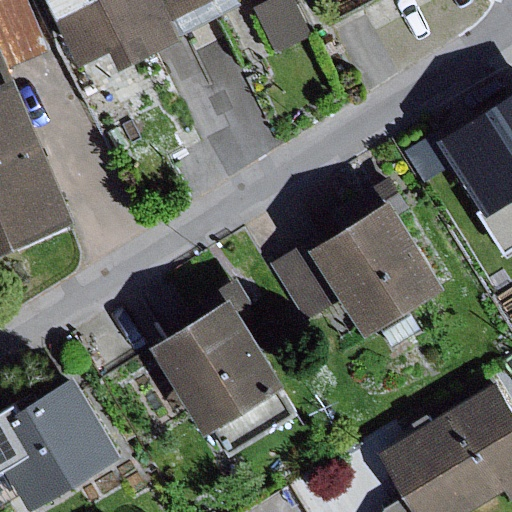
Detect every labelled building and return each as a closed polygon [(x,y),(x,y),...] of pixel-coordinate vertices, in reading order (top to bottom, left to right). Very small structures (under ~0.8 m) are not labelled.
[(29,0),(0,0),(0,23),(19,64),(53,49),(29,0)] [(57,0),(89,64),(125,47),(137,70),(198,40),(188,19),(178,0),(57,0)] [(226,0),(178,0),(188,19),(226,0)] [(297,0),(275,0),(261,7),(283,51),(315,35),(297,0)] [(317,0),(332,28),(387,0),(317,0)] [(0,23),(0,260),(89,221),(19,64),(0,23)] [(511,102),(453,139),(497,210),(489,215),(511,252),(511,102)] [(458,287),(407,206),(331,254),(354,291),(382,335),(458,287)] [(354,291),(331,254),(320,239),(276,267),(310,320),(354,291)] [(248,305),(172,350),(236,458),(312,414),(248,305)] [(37,412),(31,403),(0,421),(0,481),(20,470),(45,511),(47,511),(133,460),(85,383),(37,412)] [(511,391),(508,384),(391,451),(416,494),(426,511),(475,511),(511,491),(511,391)] [(158,437),(148,453),(162,462),(172,446),(158,437)] [(426,511),(416,494),(391,509),(389,511),(426,511)]
